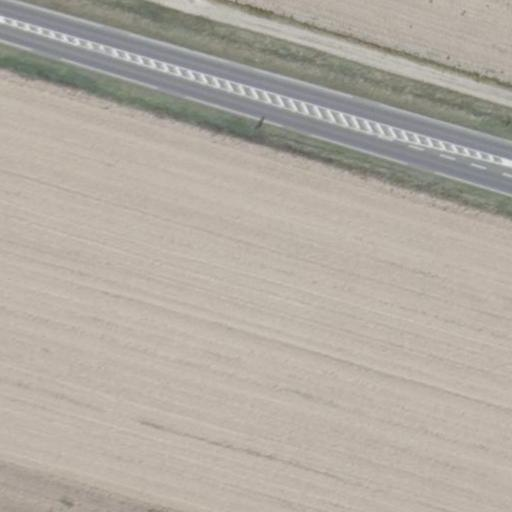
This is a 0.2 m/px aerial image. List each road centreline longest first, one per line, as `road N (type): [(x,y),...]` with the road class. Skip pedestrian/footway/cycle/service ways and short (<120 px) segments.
road 1 (primary): [(511,171),(0,21)]
road 2 (track): [(511,92),(198,0)]
